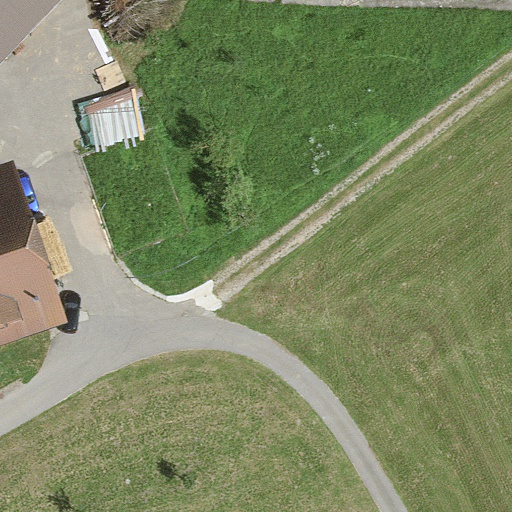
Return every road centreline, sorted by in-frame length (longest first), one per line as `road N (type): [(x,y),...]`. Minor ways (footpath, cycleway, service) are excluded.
road 1 (unclassified): [(0,418),(147,341),(181,331),(237,338),(313,390),(393,511)]
road 2 (track): [(181,331),(511,79)]
